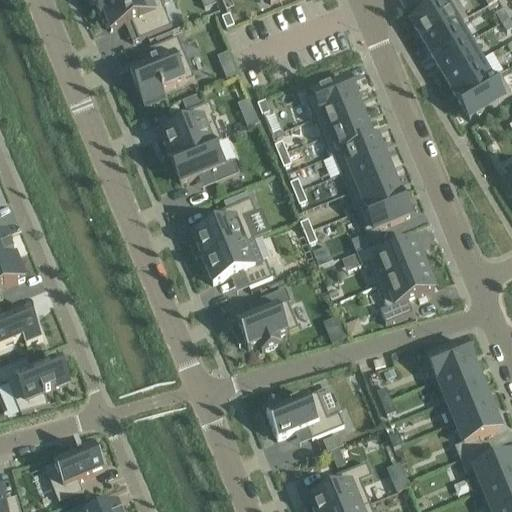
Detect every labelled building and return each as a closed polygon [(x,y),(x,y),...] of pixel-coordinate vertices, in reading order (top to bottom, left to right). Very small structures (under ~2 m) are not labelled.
[(91,0),(96,10),(119,0),(91,0)] [(102,25),(106,23),(111,34),(131,25),(139,43),(171,30),(159,0),(119,0),(96,10),(102,25)] [(213,0),(200,0),(205,11),(216,6),(213,0)] [(495,0),(485,0),(483,1),(488,9),(497,3),(495,0)] [(454,1),(412,26),(418,38),(423,47),(458,26),(459,27),(467,22),(454,1)] [(503,12),(495,17),(501,26),(509,22),(503,12)] [(229,17),(222,20),(226,32),(234,28),(229,17)] [(511,27),(509,22),(501,26),(507,36),(511,32),(511,27)] [(458,26),(423,47),(429,56),(435,65),(469,45),(459,27),(458,26)] [(145,112),(166,103),(162,94),(194,81),(177,40),(149,52),(155,65),(130,76),(145,112)] [(469,45),(435,65),(440,75),(445,84),(480,63),(469,45)] [(480,63),(445,84),(451,93),(457,102),(491,82),(491,81),(480,63)] [(235,72),(224,76),(227,84),(238,80),(235,72)] [(491,82),(457,102),(463,112),(462,112),(467,121),(468,120),(469,123),(511,98),(499,76),(491,81),(491,82)] [(348,83),(304,101),(314,123),(357,105),(348,83)] [(265,103),(257,107),(262,118),(270,115),(265,103)] [(357,105),(314,123),(321,142),(365,124),(357,105)] [(217,145),(217,146),(222,144),(212,120),(214,119),(209,106),(186,116),(191,127),(161,139),(162,143),(156,146),(162,161),(168,159),(170,164),(217,145)] [(259,127),(255,119),(244,123),(248,132),(259,127)] [(365,124),(321,142),(329,162),(334,160),(334,159),(373,143),(372,142),(365,124)] [(373,143),(334,159),(334,160),(341,178),(385,160),(377,140),(372,142),(373,143)] [(170,164),(180,188),(211,176),(215,187),(238,178),(233,165),(226,167),(217,146),(217,145),(170,164)] [(282,145),(274,148),(279,159),(287,156),(282,145)] [(287,156),(279,159),(284,171),(291,168),(287,156)] [(385,160),(341,178),(349,197),(393,179),(385,160)] [(511,169),(504,174),(509,182),(501,187),(509,200),(511,197),(511,169)] [(393,179),(349,197),(357,216),(400,198),(393,179)] [(298,183),(290,186),(295,197),(302,194),(298,183)] [(302,194),(295,197),(299,208),(307,205),(302,194)] [(400,198),(357,216),(366,238),(410,220),(400,198)] [(189,247),(195,263),(201,260),(203,264),(254,243),(244,220),(256,216),(250,203),(218,216),(223,227),(193,240),(195,245),(189,247)] [(308,223),(300,226),(305,237),(312,234),(308,223)] [(312,234),(305,237),(309,248),(317,245),(312,234)] [(0,266),(15,260),(6,238),(0,240),(0,266)] [(203,264),(213,288),(243,276),(249,291),(272,281),(266,265),(263,266),(254,243),(203,264)] [(425,270),(415,246),(389,257),(383,244),(356,256),(362,270),(367,268),(376,290),(425,270)] [(328,249),(313,255),(319,270),(334,264),(328,249)] [(15,260),(0,266),(0,305),(3,305),(0,297),(0,292),(24,282),(15,260)] [(380,314),(385,328),(413,317),(408,305),(434,293),(431,284),(433,283),(429,272),(427,273),(425,270),(376,290),(385,312),(380,314)] [(278,340),(298,332),(288,307),(290,306),(285,293),(262,302),(267,314),(236,326),(239,332),(233,334),(239,350),(245,347),(247,353),(259,348),(262,355),(281,347),(278,340)] [(0,313),(0,351),(23,342),(26,349),(42,342),(30,312),(4,323),(0,313)] [(338,320),(323,326),(332,347),(347,341),(338,320)] [(429,362),(438,384),(474,369),(465,347),(429,362)] [(27,362),(0,373),(0,383),(2,388),(7,385),(20,417),(50,409),(50,408),(48,408),(45,399),(68,389),(58,363),(31,374),(27,362)] [(474,369),(438,384),(446,405),(483,390),(474,369)] [(393,372),(384,376),(386,383),(396,379),(393,372)] [(491,411),(483,390),(446,405),(455,426),(491,411)] [(381,407),(391,403),(386,391),(376,395),(381,407)] [(279,404),(264,410),(267,417),(266,418),(277,444),(307,432),(312,443),(344,430),(339,417),(327,422),(317,397),(282,411),(279,404)] [(391,403),(381,407),(386,419),(396,415),(391,403)] [(501,433),(491,411),(455,426),(463,447),(455,450),(460,464),(484,454),(479,442),(501,433)] [(397,436),(388,439),(393,452),(402,448),(397,436)] [(93,444),(73,449),(77,458),(45,472),(59,506),(83,496),(79,485),(105,474),(93,444)] [(489,466),(484,454),(460,464),(466,477),(474,473),(483,494),(511,481),(511,460),(510,457),(489,466)] [(334,480),(339,492),(309,504),(311,509),(305,511),(358,511),(370,507),(360,485),(372,480),(366,467),(334,480)] [(490,511),(498,511),(511,506),(511,481),(483,494),(490,511)] [(0,492),(0,511),(19,511),(16,501),(3,504),(0,492)]
